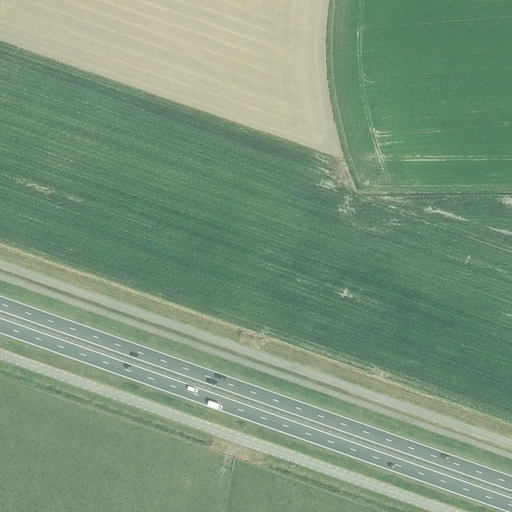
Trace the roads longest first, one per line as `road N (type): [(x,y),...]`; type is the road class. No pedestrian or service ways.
road 1 (trunk): [(511,481),(0,298)]
road 2 (trunk): [(0,325),(511,505)]
road 3 (unclassified): [(511,444),(0,264)]
road 4 (unclassified): [(0,359),(442,511)]
